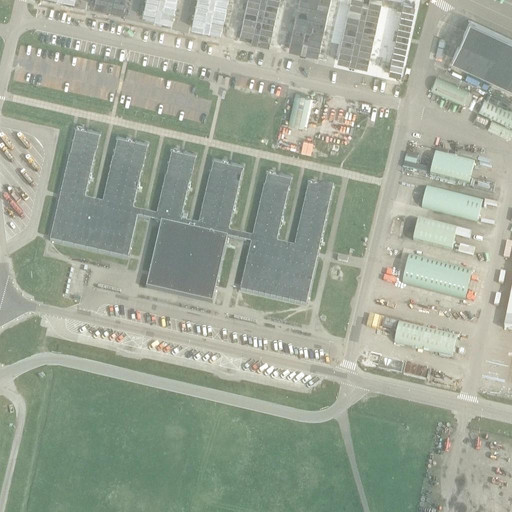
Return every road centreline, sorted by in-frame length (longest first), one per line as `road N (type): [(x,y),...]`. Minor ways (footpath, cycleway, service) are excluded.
road 1 (unknown): [(511,175),(443,511)]
road 2 (unknown): [(69,314),(112,295),(309,337)]
road 3 (unknown): [(0,118),(42,126),(51,137),(27,218),(0,252)]
road 4 (unknown): [(309,337),(346,177)]
